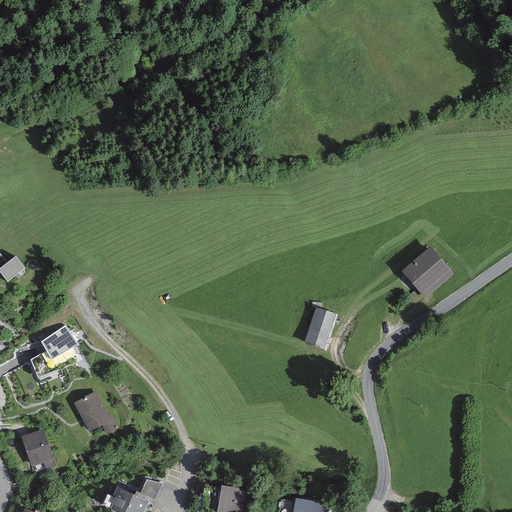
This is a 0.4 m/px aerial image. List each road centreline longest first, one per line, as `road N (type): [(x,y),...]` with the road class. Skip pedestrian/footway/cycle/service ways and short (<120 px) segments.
road 1 (residential): [(369,511),(384,479),(367,391),(377,355),(511,259)]
road 2 (track): [(188,456),(156,387),(82,305),(88,276)]
